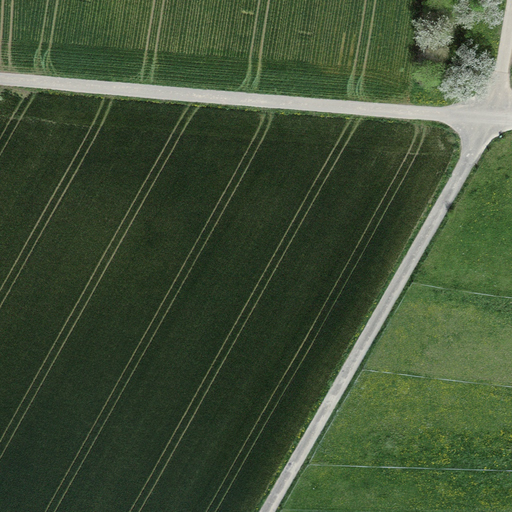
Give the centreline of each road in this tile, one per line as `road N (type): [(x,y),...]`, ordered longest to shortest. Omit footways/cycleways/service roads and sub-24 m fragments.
road 1 (track): [(0,84),(489,121)]
road 2 (residential): [(267,511),(489,121)]
road 3 (track): [(489,121),(509,0)]
